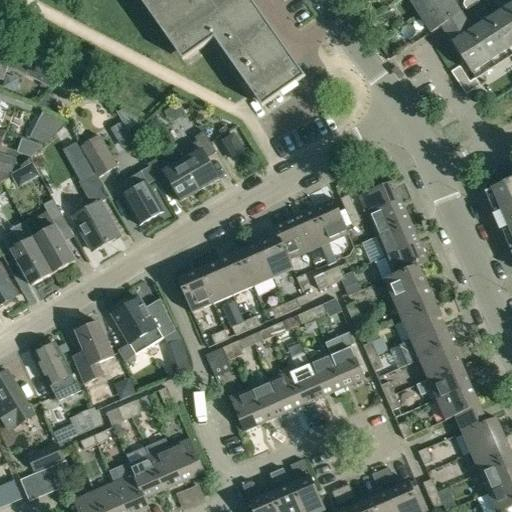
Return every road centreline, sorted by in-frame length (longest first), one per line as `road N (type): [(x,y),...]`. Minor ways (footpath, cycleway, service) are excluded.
road 1 (residential): [(153,253),(403,113)]
road 2 (residential): [(153,253),(203,369),(194,401),(228,478)]
road 3 (residential): [(511,348),(435,172)]
road 4 (residential): [(0,346),(153,253)]
road 5 (residential): [(228,478),(359,422)]
road 6 (residential): [(403,113),(322,0)]
